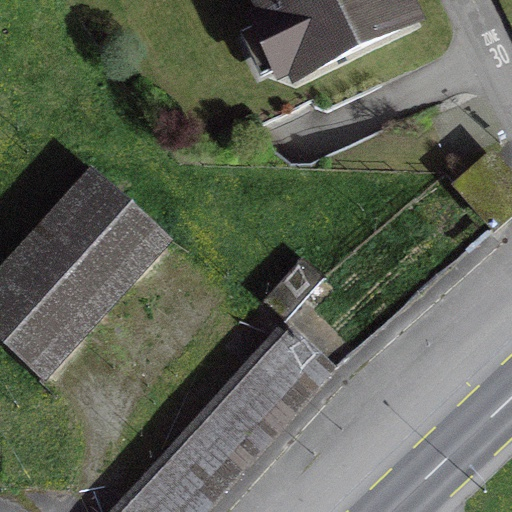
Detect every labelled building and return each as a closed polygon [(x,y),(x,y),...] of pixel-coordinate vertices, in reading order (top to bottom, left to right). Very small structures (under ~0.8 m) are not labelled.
[(438,35),(420,0),(249,0),(301,103),(438,35)] [(511,220),(511,182),(491,159),(456,190),(496,235),(511,220)] [(0,340),(54,391),(178,258),(103,189),(0,299),(0,340)] [(305,274),(270,311),(287,327),(322,289),(305,274)] [(237,511),(341,399),(284,346),(130,511),(237,511)]
